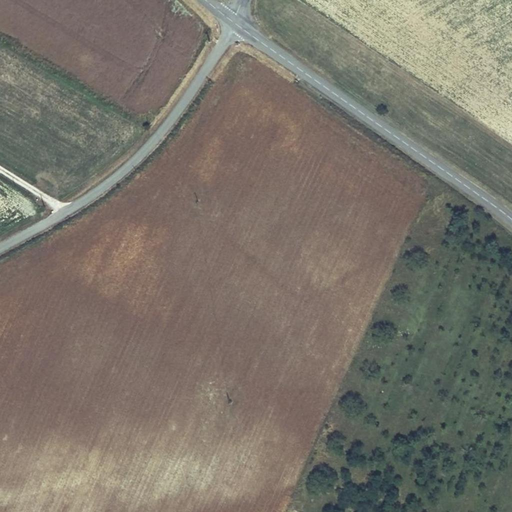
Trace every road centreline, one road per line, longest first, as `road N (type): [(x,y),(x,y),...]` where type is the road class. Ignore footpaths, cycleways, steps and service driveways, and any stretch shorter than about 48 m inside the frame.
road 1 (tertiary): [(234,24),(511,221)]
road 2 (tertiary): [(234,24),(149,146),(79,200),(0,245)]
